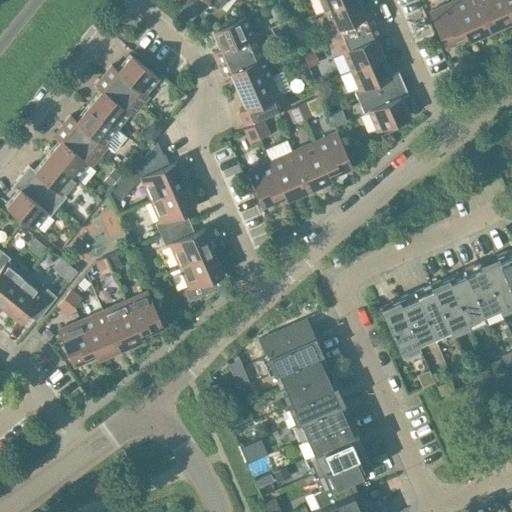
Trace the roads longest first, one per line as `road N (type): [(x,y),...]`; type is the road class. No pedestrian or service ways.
road 1 (residential): [(433,506),(348,310),(345,286),(362,270),(497,215)]
road 2 (residential): [(136,4),(193,49),(209,89),(193,135),(267,297)]
road 3 (residential): [(267,297),(407,169),(422,167),(454,138)]
road 4 (residential): [(0,167),(136,4)]
road 5 (residential): [(145,408),(267,297)]
road 6 (residential): [(454,138),(387,0)]
road 7 (residential): [(87,453),(0,350)]
road 8 (tertiary): [(215,511),(207,487),(145,408)]
